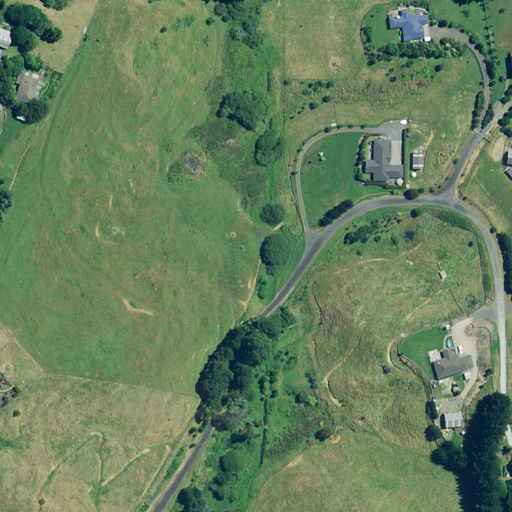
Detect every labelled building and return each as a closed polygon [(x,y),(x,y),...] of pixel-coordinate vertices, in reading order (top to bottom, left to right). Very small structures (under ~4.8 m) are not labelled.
[(399,17),(387,18),(388,29),(400,27),(402,42),(423,39),(421,25),(426,24),(425,13),(420,14),(408,15),(408,9),(398,10),(399,17)] [(12,33),(0,29),(0,47),(6,49),(12,33)] [(24,73),(18,71),(14,85),(17,86),(13,99),(31,105),(40,78),(24,73)] [(24,116),(16,113),(14,118),(23,121),(24,116)] [(388,166),(388,141),(372,140),(371,161),(363,161),(363,172),(371,173),(371,181),(386,181),(385,187),(401,187),(402,166),(388,166)] [(450,355),(448,349),(440,351),(442,358),(431,362),(436,379),(473,368),(469,355),(458,358),(456,354),(450,355)] [(472,371),(464,373),(465,380),(474,378),(472,371)] [(460,388),(455,385),(451,390),(456,394),(460,388)]
